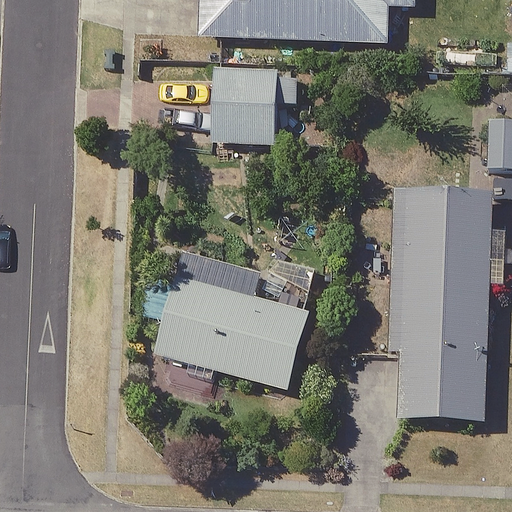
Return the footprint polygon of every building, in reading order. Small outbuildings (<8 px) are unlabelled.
[(205,0),(202,46),(402,62),(405,26),(413,27),(415,0),(205,0)] [(300,83),(220,79),(216,153),(296,157),(300,83)] [(511,127),(492,127),(491,178),(511,178),(511,127)] [(493,209),(399,206),(394,362),(406,362),(404,430),(486,432),(493,209)] [(182,291),(156,285),(144,332),(170,339),(159,385),(213,398),(217,383),(296,402),(315,324),(263,311),(268,289),(187,269),(182,291)]
